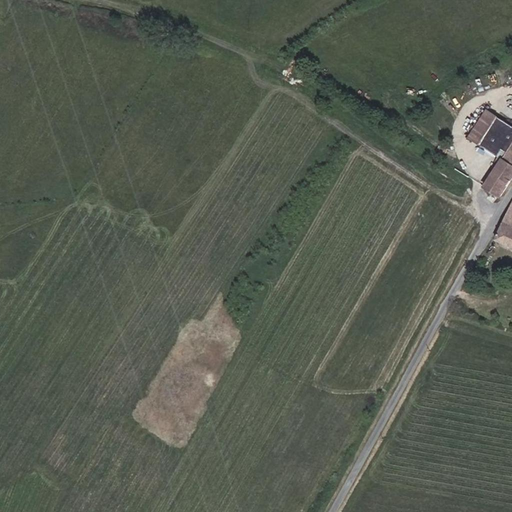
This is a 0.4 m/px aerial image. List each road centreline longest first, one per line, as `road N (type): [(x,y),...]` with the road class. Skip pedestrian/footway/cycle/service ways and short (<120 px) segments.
road 1 (track): [(504,210),(279,84),(136,33),(0,3)]
road 2 (unclassified): [(511,198),(335,511)]
